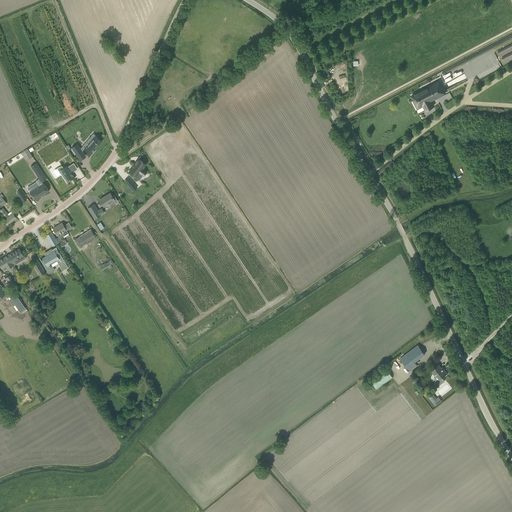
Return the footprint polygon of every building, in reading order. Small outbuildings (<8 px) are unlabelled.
[(427,88),(411,96),(415,103),(417,107),(418,107),(422,105),(423,105),(424,106),(423,106),(425,109),(430,106),(428,102),(445,93),(444,91),(445,90),(443,85),(442,85),(441,86),(439,81),(437,82),(427,88)] [(81,149),(77,144),(71,147),(77,155),(82,152),(82,151),(84,149),(90,154),(93,151),(93,152),(93,151),(94,150),(94,151),(94,150),(102,141),(96,135),(89,143),(87,141),(83,146),(81,149)] [(142,162),(138,159),(134,165),(133,166),(135,167),(133,168),(132,167),(129,172),(136,177),(139,173),(140,173),(143,175),(146,171),(142,168),(145,164),(144,163),(143,162),(143,163),(142,162)] [(39,186),(29,192),(35,200),(49,191),(44,183),(42,183),(41,182),(47,178),(36,162),(31,166),(39,179),(36,181),(39,186)] [(62,167),(58,170),(59,172),(63,178),(64,180),(66,179),(68,182),(74,178),(72,175),(73,174),(72,174),(71,173),(72,173),(71,173),(67,167),(66,166),(63,168),(62,167)] [(21,189),(17,191),(24,201),(27,199),(21,189)] [(108,205),(109,206),(118,201),(114,194),(112,195),(110,193),(99,200),(103,208),(108,205)] [(94,204),(88,208),(95,219),(101,215),(94,204)] [(3,208),(0,209),(0,210),(6,218),(9,223),(16,217),(13,213),(9,216),(3,208)] [(62,223),(53,228),(56,232),(57,235),(59,237),(56,239),(59,244),(65,240),(62,236),(68,233),(66,229),(64,227),(62,223)] [(74,240),(79,248),(95,238),(90,229),(74,240)] [(68,267),(56,247),(46,253),(47,256),(44,258),(45,260),(42,261),(41,262),(48,273),(53,270),(50,265),(49,264),(57,260),(57,261),(62,270),(67,267),(68,267)] [(19,248),(8,255),(14,265),(21,260),(20,259),(25,256),(22,251),(21,252),(19,248)] [(14,265),(8,255),(0,259),(0,264),(2,268),(5,266),(7,269),(14,265)] [(46,274),(38,261),(34,263),(39,271),(42,277),(46,274)] [(6,279),(12,288),(15,286),(9,278),(6,279)] [(19,298),(13,302),(21,314),(27,310),(19,298)] [(34,330),(0,351),(0,368),(36,346),(34,343),(42,338),(39,333),(37,334),(34,330)] [(418,345),(400,358),(410,371),(417,366),(414,362),(425,354),(418,345)] [(434,373),(439,379),(437,381),(439,385),(444,381),(442,378),(444,376),(445,376),(447,375),(447,374),(447,373),(442,367),(441,368),(438,364),(431,370),(433,374),(434,373)] [(386,369),(370,381),(376,390),(393,378),(386,369)] [(438,396),(432,401),(435,406),(442,401),(438,396)]
